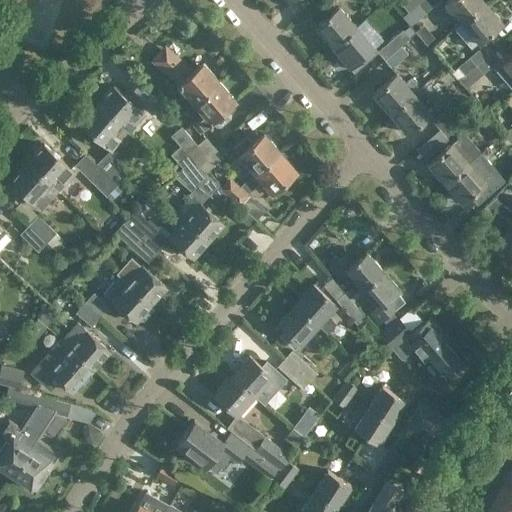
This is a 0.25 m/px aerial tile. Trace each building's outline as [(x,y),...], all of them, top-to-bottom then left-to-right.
[(404,0),(401,3),(408,12),(417,4),(421,0),(404,0)] [(421,0),(417,4),(424,12),(438,0),(421,0)] [(460,22),(485,1),(484,0),(444,0),(442,2),(460,22)] [(485,1),(460,22),(453,27),(471,47),(477,42),(478,43),(503,22),(485,1)] [(338,4),(313,25),(331,46),(354,27),(356,25),(338,4)] [(380,57),(354,27),(331,46),(357,77),(380,57)] [(401,45),(410,37),(402,29),(377,51),(384,59),(401,45)] [(492,51),(485,43),(457,67),(464,75),(476,65),(492,51)] [(401,45),(384,59),(391,68),(407,53),(401,45)] [(113,55),(125,68),(132,61),(119,49),(113,55)] [(182,67),(160,49),(151,60),(176,82),(176,83),(191,102),(217,80),(201,62),(192,69),(186,64),(182,67)] [(468,86),(491,65),(499,58),(492,51),(476,65),(464,75),(461,78),(468,86)] [(511,52),(502,62),(499,58),(491,65),(495,70),(496,69),(511,88),(511,52)] [(405,82),(396,71),(371,92),(389,113),(414,92),(419,88),(410,78),(405,82)] [(217,80),(191,102),(202,114),(191,123),(199,132),(211,121),(215,126),(219,127),(231,117),(230,112),(227,108),(235,101),(217,80)] [(160,101),(137,82),(128,92),(151,113),(160,101)] [(95,102),(121,125),(127,118),(135,125),(146,113),(113,83),(95,102)] [(432,112),(414,92),(389,113),(407,134),(432,112)] [(109,150),(105,154),(110,158),(118,150),(115,147),(122,139),(120,138),(127,130),(121,125),(95,102),(78,122),(109,150)] [(455,114),(448,106),(431,120),(439,129),(455,114)] [(462,123),(455,114),(439,129),(446,137),(462,123)] [(170,154),(177,162),(187,153),(197,144),(181,125),(170,135),(180,145),(170,154)] [(451,140),(426,162),(444,182),(469,161),(480,151),(463,131),(451,141),(451,140)] [(261,132),(250,142),(245,135),(224,153),(233,163),(239,158),(253,173),(278,151),(261,132)] [(206,136),(197,144),(187,153),(196,163),(214,146),(206,136)] [(65,184),(76,172),(43,142),(26,161),(51,183),(57,177),(65,184)] [(214,146),(196,163),(204,172),(223,156),(214,146)] [(280,150),(249,177),(256,185),(262,181),(275,197),(288,187),(284,182),(297,170),(280,150)] [(469,161),(444,182),(462,203),(470,196),(477,204),(505,179),(480,151),(469,161)] [(85,152),(74,164),(106,195),(117,184),(96,163),(85,152)] [(182,167),(197,183),(188,194),(190,196),(175,212),(182,218),(209,241),(224,223),(200,202),(208,194),(217,202),(225,193),(220,188),(219,187),(221,186),(204,172),(196,163),(187,153),(177,162),(182,167)] [(96,163),(117,184),(126,175),(110,158),(105,154),(96,163)] [(51,183),(26,161),(8,179),(40,209),(58,190),(51,183)] [(220,188),(225,193),(238,204),(239,205),(249,194),(229,177),(221,186),(219,187),(220,188)] [(499,201),(503,205),(496,212),(510,219),(511,220),(511,194),(505,190),(499,201)] [(499,201),(496,197),(479,211),(486,220),(496,212),(503,205),(499,201)] [(168,240),(170,237),(167,235),(174,227),(164,217),(157,225),(149,217),(147,219),(135,208),(123,221),(157,252),(168,240)] [(56,232),(37,214),(28,223),(46,241),(56,232)] [(167,235),(170,237),(193,258),(209,241),(182,218),(174,227),(167,235)] [(511,220),(510,219),(496,242),(511,252),(511,220)] [(148,262),(157,252),(123,221),(114,231),(148,262)] [(28,223),(19,233),(37,251),(46,241),(28,223)] [(345,271),(360,289),(381,271),(364,251),(351,262),(343,253),(328,266),(338,278),(345,271)] [(87,261),(95,269),(103,260),(94,253),(87,261)] [(126,282),(149,303),(164,286),(141,266),(126,282)] [(386,301),(397,290),(381,271),(360,289),(375,306),(368,312),(377,324),(393,310),(386,301)] [(154,307),(149,303),(126,282),(118,275),(103,291),(134,319),(136,318),(143,319),(154,307)] [(312,284),(294,304),(316,323),(317,323),(327,333),(336,323),(326,313),(334,304),(312,284)] [(93,292),(84,302),(100,316),(109,306),(93,292)] [(365,317),(344,292),(336,299),(357,324),(365,317)] [(100,316),(84,302),(75,312),(91,326),(100,316)] [(316,323),(294,304),(277,323),(284,328),(278,334),(293,349),(299,343),(316,323)] [(37,317),(45,325),(53,316),(45,309),(37,317)] [(410,330),(398,316),(377,335),(388,347),(390,345),(401,358),(413,348),(424,361),(429,356),(445,375),(462,360),(445,340),(448,337),(430,315),(408,334),(412,339),(409,341),(403,335),(410,330)] [(37,317),(25,331),(33,338),(45,325),(37,317)] [(84,329),(76,339),(70,334),(64,341),(70,346),(92,366),(107,350),(84,329)] [(70,346),(64,341),(63,341),(59,338),(29,371),(44,384),(53,375),(70,390),(77,383),(79,384),(83,384),(88,378),(88,375),(86,373),(92,366),(70,346)] [(315,372),(289,350),(275,366),(301,388),(315,372)] [(254,395),(263,403),(281,383),(249,353),(230,373),(254,395)] [(0,365),(0,382),(18,387),(23,369),(1,363),(0,365)] [(254,395),(230,373),(212,393),(235,414),(236,415),(237,414),(254,395)] [(346,378),(338,388),(351,397),(358,388),(346,378)] [(366,406),(391,421),(405,400),(381,384),(366,406)] [(351,397),(338,388),(331,397),(344,407),(351,397)] [(53,397),(37,393),(33,405),(49,409),(53,397)] [(453,406),(445,396),(439,402),(447,411),(453,406)] [(69,402),(53,397),(49,409),(66,414),(69,402)] [(391,421),(366,406),(358,401),(352,410),(360,416),(353,427),(378,443),(391,421)] [(236,415),(235,414),(226,426),(231,430),(250,445),(279,468),(286,459),(290,454),(237,414),(236,415)] [(8,418),(0,429),(0,465),(0,470),(10,477),(36,437),(36,436),(8,418)] [(218,446),(222,442),(194,420),(175,444),(203,466),(204,464),(216,473),(229,454),(218,446)] [(91,443),(100,430),(87,421),(82,429),(84,438),(91,443)] [(242,456),(250,445),(231,430),(222,442),(218,446),(229,454),(238,461),(242,456)] [(36,437),(10,477),(22,485),(24,482),(36,490),(55,461),(53,460),(58,452),(36,437)] [(418,454),(410,466),(420,473),(428,462),(418,454)] [(279,468),(291,478),(298,469),(286,459),(279,468)] [(155,475),(172,485),(180,472),(163,461),(155,475)] [(511,463),(501,483),(511,489),(511,463)] [(271,478),(284,488),(284,487),(291,478),(279,468),(271,478)] [(349,485),(325,469),(311,491),(336,506),(349,485)] [(366,511),(389,511),(403,489),(387,480),(366,511)] [(511,511),(511,489),(501,483),(487,506),(497,511),(511,511)] [(138,502),(132,511),(162,511),(168,503),(145,490),(138,502)] [(331,511),(336,506),(311,491),(297,511),(331,511)] [(162,511),(185,511),(168,502),(168,503),(162,511)]
